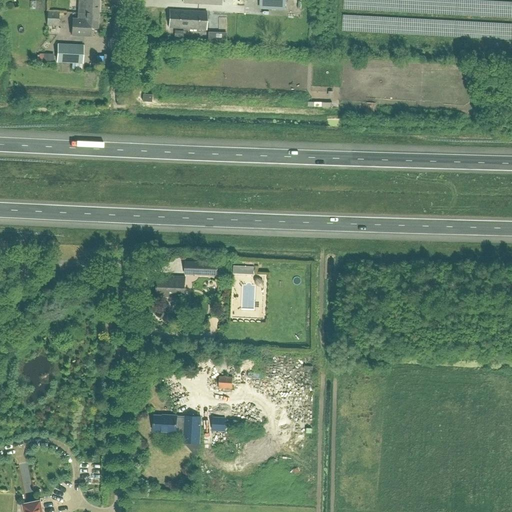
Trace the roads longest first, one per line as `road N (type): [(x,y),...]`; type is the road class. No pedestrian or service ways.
road 1 (motorway): [(511,162),(0,143)]
road 2 (motorway): [(0,209),(511,228)]
road 3 (unclassified): [(118,511),(128,272),(119,265),(21,262)]
